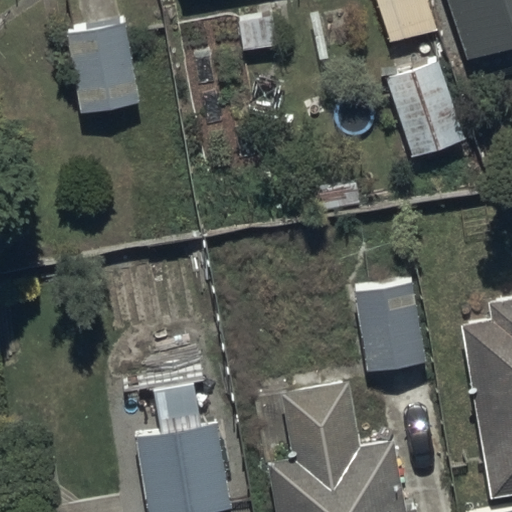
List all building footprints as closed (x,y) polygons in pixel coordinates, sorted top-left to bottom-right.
[(430,0),(378,0),(387,27),(434,11),(430,0)] [(511,0),(450,0),(465,42),(511,26),(511,0)] [(126,16),(67,23),(76,105),(136,98),(126,16)] [(438,46),(385,63),(405,123),(457,106),(438,46)] [(511,474),(511,271),(459,281),(491,477),(511,474)] [(290,439),(266,443),(277,511),(407,511),(394,421),(358,427),(347,357),(279,368),(290,439)] [(158,416),(136,419),(147,505),(227,495),(216,408),(201,410),(195,364),(152,369),(158,416)] [(511,511),(511,489),(460,498),(462,511),(511,511)]
